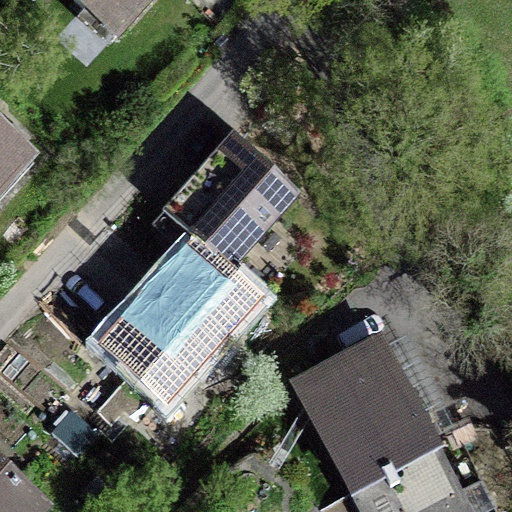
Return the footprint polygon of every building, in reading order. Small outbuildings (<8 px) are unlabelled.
[(72,0),(115,38),(148,0),(72,0)] [(0,183),(25,156),(0,133),(0,183)] [(163,215),(195,244),(224,270),(295,193),(233,137),(190,185),(163,215)] [(255,299),(224,270),(195,244),(159,283),(100,348),(161,403),(255,299)] [(381,353),(303,394),(364,511),(424,511),(456,495),(381,353)] [(0,511),(44,511),(50,506),(0,462),(0,511)]
